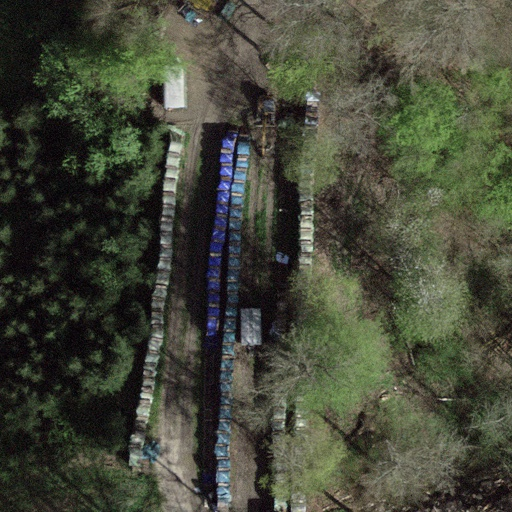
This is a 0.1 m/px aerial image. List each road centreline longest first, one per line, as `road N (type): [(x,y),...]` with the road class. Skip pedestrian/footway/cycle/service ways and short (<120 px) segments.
road 1 (track): [(196,511),(182,476),(178,412),(204,139),(235,65),(272,11)]
road 2 (track): [(273,0),(245,511)]
